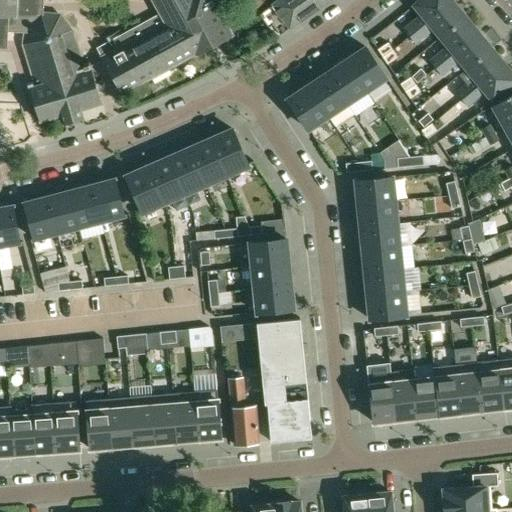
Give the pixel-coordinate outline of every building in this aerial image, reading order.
[(0,0),(0,41),(6,41),(6,32),(8,32),(25,33),(25,25),(43,14),(43,0),(0,0)] [(97,47),(118,87),(121,93),(127,90),(132,90),(139,85),(142,82),(152,76),(156,76),(164,72),(167,68),(177,63),(181,63),(189,58),(191,55),(195,53),(197,55),(232,36),(213,0),(154,0),(162,13),(97,47)] [(246,0),(234,9),(252,21),(256,17),(257,16),(253,11),(268,0),(246,0)] [(273,24),(280,34),(289,28),(329,0),(277,0),(272,4),(273,5),(256,17),(259,21),(263,18),(269,26),(273,24)] [(453,1),(451,0),(418,0),(414,4),(422,14),(405,29),(410,36),(453,1)] [(410,36),(416,43),(434,28),(441,37),(466,17),(453,1),(410,36)] [(25,25),(25,33),(23,44),(35,82),(26,84),(28,91),(30,90),(39,120),(61,114),(64,124),(65,124),(82,118),(79,108),(101,102),(89,62),(82,64),(72,30),(60,15),(43,14),(25,25)] [(441,37),(448,46),(431,60),(436,67),(479,33),(475,28),(466,17),(441,37)] [(436,67),(442,75),(460,60),(467,69),(492,48),(479,33),(436,67)] [(393,50),(388,43),(378,49),(382,57),(393,50)] [(365,46),(345,60),(366,91),(386,78),(365,46)] [(466,84),(457,92),(462,99),(505,64),(501,60),(492,48),(467,69),(459,75),(466,84)] [(382,57),(387,64),(398,57),(393,50),(382,57)] [(347,104),(366,91),(345,60),(326,72),(347,104)] [(493,101),(509,87),(511,84),(511,73),(505,64),(462,99),(468,106),(486,92),(493,101)] [(426,74),(420,68),(411,76),(417,83),(426,74)] [(320,76),(307,85),(328,117),(330,116),(336,125),(354,114),(347,104),(326,72),(320,76)] [(415,84),(411,77),(400,84),(405,91),(415,84)] [(405,91),(410,99),(420,92),(415,84),(405,91)] [(309,130),(328,117),(307,85),(287,98),(309,130)] [(511,121),(511,94),(493,105),(504,126),(511,121)] [(428,113),(418,121),(423,127),(433,119),(428,113)] [(437,131),(432,123),(421,130),(426,138),(437,131)] [(485,137),(494,132),(490,124),(481,129),(485,137)] [(232,129),(210,139),(226,174),(248,165),(232,129)] [(494,132),(485,137),(471,145),(476,153),(499,139),(494,132)] [(210,139),(190,148),(205,183),(226,174),(210,139)] [(184,192),(205,183),(190,148),(169,157),(184,192)] [(422,156),(410,157),(410,166),(423,165),(422,156)] [(163,201),(184,192),(169,157),(148,166),(163,201)] [(397,167),(410,166),(410,157),(397,158),(397,167)] [(371,161),(358,162),(359,171),(372,170),(371,161)] [(359,171),(358,162),(345,163),(346,172),(359,171)] [(163,201),(148,166),(126,176),(141,211),(163,201)] [(511,176),(509,179),(501,183),(504,190),(511,185),(511,176)] [(357,204),(395,201),(393,177),(355,181),(357,204)] [(91,184),(101,221),(124,215),(114,178),(91,184)] [(446,183),(449,196),(458,194),(455,181),(446,183)] [(79,227),(101,221),(91,184),(69,190),(79,227)] [(69,190),(47,196),(57,233),(79,227),(69,190)] [(460,206),(458,194),(449,196),(452,208),(460,206)] [(57,233),(47,196),(24,202),(34,239),(57,233)] [(398,223),(395,201),(357,204),(360,227),(398,223)] [(0,207),(0,246),(19,243),(12,205),(0,207)] [(398,223),(360,227),(362,250),(400,246),(398,223)] [(250,235),(262,234),(261,225),(249,227),(250,235)] [(459,228),(462,240),(471,238),(468,225),(462,227),(459,228)] [(225,229),(226,237),(238,236),(237,228),(225,229)] [(214,239),(226,237),(225,229),(213,231),(214,239)] [(474,251),(471,238),(462,240),(465,253),(468,252),(474,251)] [(287,239),(249,243),(251,266),(289,262),(287,239)] [(491,251),(487,239),(477,243),(481,254),(491,251)] [(362,250),(364,272),(402,269),(400,246),(362,250)] [(209,251),(200,252),(201,265),(210,264),(209,251)] [(289,262),(251,266),(254,289),(292,285),(289,262)] [(177,278),(176,266),(168,267),(169,279),(177,278)] [(177,278),(185,278),(184,266),(176,266),(177,278)] [(405,291),(402,269),(364,272),(366,295),(405,291)] [(466,273),(469,285),(478,283),(475,271),(466,273)] [(128,275),(116,277),(116,285),(128,284),(128,275)] [(104,286),(116,285),(116,277),(104,278),(104,286)] [(82,280),(70,281),(70,290),(82,288),(82,280)] [(209,294),(218,293),(217,280),(208,281),(209,294)] [(70,290),(70,281),(58,283),(59,291),(70,290)] [(481,296),(478,283),(469,285),(472,298),(481,296)] [(34,293),(34,285),(22,286),(22,295),(34,293)] [(292,285),(254,289),(256,313),(294,309),(292,285)] [(407,315),(405,291),(366,295),(369,319),(407,315)] [(219,306),(218,293),(209,294),(210,307),(219,306)] [(511,303),(501,306),(502,312),(503,314),(506,313),(511,311),(511,303)] [(472,318),(472,326),(484,324),(483,316),(472,318)] [(305,380),(305,371),(299,319),(299,318),(295,319),(290,319),(257,322),(262,374),(263,386),(306,381),(305,380)] [(472,326),(472,318),(460,319),(460,327),(472,326)] [(429,322),(429,330),(441,329),(440,321),(429,322)] [(418,332),(429,330),(429,322),(417,323),(418,332)] [(240,339),(239,326),(221,328),(223,341),(240,339)] [(386,327),(387,335),(398,334),(397,326),(386,327)] [(387,335),(386,327),(374,328),(375,336),(387,335)] [(167,331),(168,343),(177,342),(175,330),(167,331)] [(168,343),(167,331),(159,332),(161,344),(168,343)] [(212,334),(204,334),(205,347),(213,346),(212,334)] [(125,348),(124,336),(117,336),(118,348),(125,348)] [(76,341),(68,342),(69,353),(77,353),(76,341)] [(68,342),(63,342),(65,365),(78,363),(77,353),(69,353),(68,342)] [(35,345),(27,346),(28,358),(29,367),(51,366),(49,343),(35,345)] [(27,346),(19,347),(20,359),(28,358),(27,346)] [(475,348),(453,351),(455,365),(460,413),(482,410),(476,362),(475,348)] [(511,358),(498,360),(503,408),(511,407),(511,358)] [(476,362),(482,410),(503,408),(498,360),(476,362)] [(389,361),(366,363),(368,379),(369,379),(373,422),(379,422),(385,421),(396,420),(391,377),(390,377),(390,372),(389,361)] [(432,365),(413,367),(413,369),(414,379),(413,379),(417,418),(439,415),(434,376),(433,367),(432,365)] [(434,376),(439,415),(460,413),(455,365),(433,367),(434,376)] [(390,372),(390,377),(391,377),(396,420),(407,419),(413,418),(417,418),(413,379),(414,379),(413,369),(390,372)] [(228,378),(235,445),(259,442),(255,405),(245,406),(242,377),(228,378)] [(264,403),(267,403),(307,399),(306,381),(263,386),(264,403)] [(217,390),(194,391),(198,440),(221,438),(217,390)] [(198,440),(194,391),(173,393),(177,442),(198,440)] [(177,442),(173,393),(151,395),(155,443),(177,442)] [(155,443),(151,395),(130,397),(134,445),(155,443)] [(130,397),(108,399),(112,447),(134,445),(130,397)] [(86,400),(90,449),(112,447),(108,399),(86,400)] [(311,432),(307,399),(267,403),(270,435),(271,441),(306,438),(311,432)] [(76,401),(53,403),(57,451),(79,450),(76,401)] [(53,403),(32,404),(35,453),(57,451),(53,403)] [(32,404),(31,404),(31,409),(11,411),(11,406),(10,406),(13,454),(35,453),(32,404)] [(0,455),(13,454),(10,406),(0,406),(0,455)] [(449,511),(492,509),(492,508),(490,486),(498,485),(497,473),(472,474),(473,487),(443,489),(444,498),(443,498),(444,511),(449,511)] [(392,511),(390,492),(367,494),(368,511),(392,511)] [(368,511),(367,494),(343,496),(344,511),(368,511)] [(275,503),(276,503),(276,511),(300,511),(299,501),(290,502),(275,503)] [(276,511),(276,503),(275,503),(252,506),(252,511),(276,511)]
